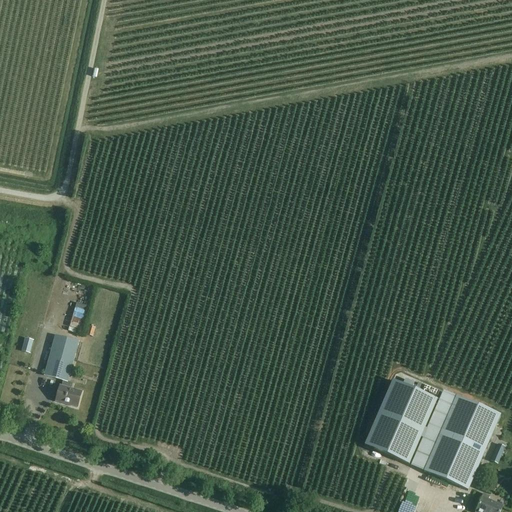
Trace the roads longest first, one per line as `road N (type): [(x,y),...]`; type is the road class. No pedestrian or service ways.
road 1 (tertiary): [(0,437),(235,511)]
road 2 (track): [(104,0),(64,187)]
